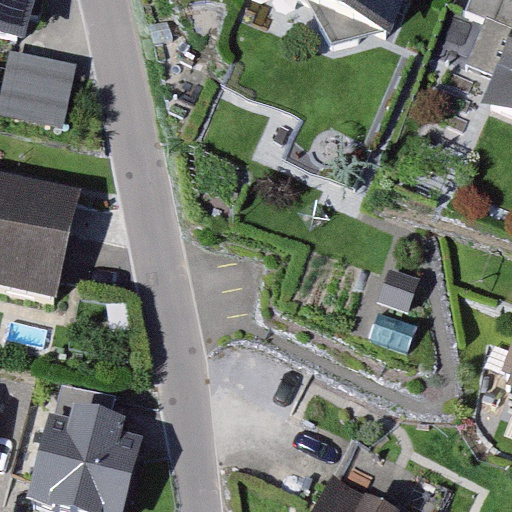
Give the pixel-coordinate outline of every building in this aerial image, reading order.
[(43,0),(0,0),(0,54),(30,61),(43,0)] [(297,0),(295,6),(390,46),(394,37),(409,0),(297,0)] [(511,0),(472,0),(465,16),(486,25),(467,72),(495,83),(482,113),(511,124),(511,0)] [(67,135),(83,77),(17,60),(1,118),(67,135)] [(82,201),(0,183),(0,295),(59,308),(82,201)] [(511,369),(503,389),(511,393),(511,396),(507,407),(511,408),(511,369)] [(77,433),(59,430),(42,511),(130,511),(143,448),(124,444),(125,435),(78,426),(77,433)] [(379,511),(337,492),(327,511),(379,511)]
